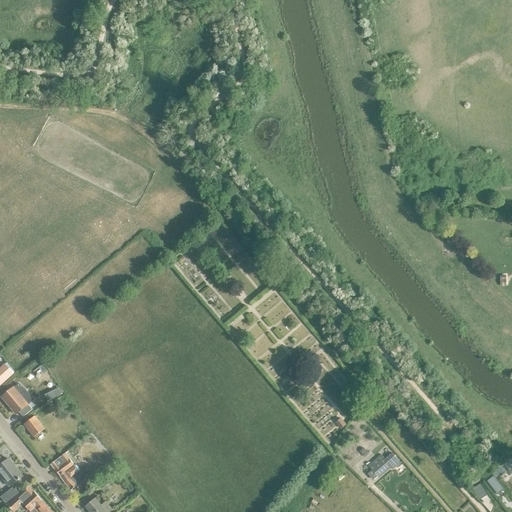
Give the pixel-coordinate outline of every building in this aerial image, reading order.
[(4,365),(0,368),(0,385),(13,374),(4,365)] [(6,394),(1,397),(8,404),(7,405),(11,409),(16,414),(19,412),(23,417),(32,409),(28,404),(33,400),(25,389),(18,383),(14,387),(10,390),(7,393),(6,394)] [(59,395),(56,389),(50,392),(53,398),(59,395)] [(33,437),(44,429),(34,416),(24,424),(33,437)] [(341,429),(346,425),(340,418),(335,422),(341,429)] [(364,448),(360,452),(365,457),(369,453),(364,448)] [(87,483),(78,471),(79,469),(76,466),(74,466),(64,453),(50,464),(54,470),(65,484),(71,490),(76,486),(79,490),(87,483)] [(380,454),(367,465),(371,469),(376,476),(378,478),(390,467),(392,470),(400,463),(391,453),(384,459),(380,454)] [(0,473),(10,487),(22,477),(8,459),(3,463),(0,458),(0,473)] [(111,461),(106,465),(110,470),(115,466),(111,461)] [(497,479),(506,472),(502,467),(493,475),(497,479)] [(376,476),(371,469),(368,472),(373,479),(376,476)] [(493,476),(486,482),(497,495),(504,490),(493,476)] [(102,492),(111,485),(107,480),(98,488),(102,492)] [(479,500),(487,495),(480,485),(473,491),(479,500)] [(12,511),(14,511),(23,504),(29,511),(31,511),(32,511),(51,511),(42,501),(33,491),(33,492),(28,486),(6,505),(12,511)] [(106,511),(95,498),(84,507),(88,511),(106,511)]
